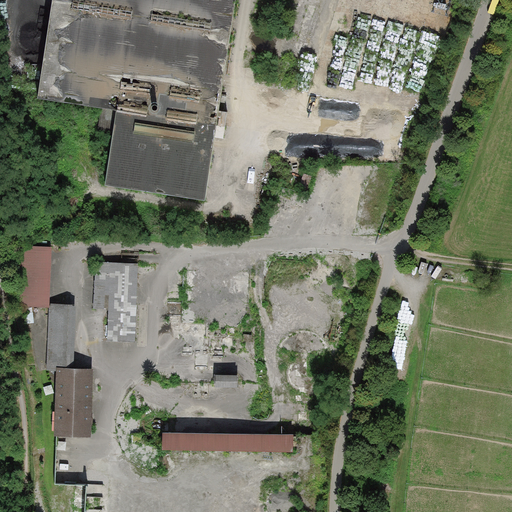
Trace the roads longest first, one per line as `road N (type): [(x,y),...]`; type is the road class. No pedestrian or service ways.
road 1 (unclassified): [(336,511),(363,345),(399,241)]
road 2 (residential): [(399,241),(484,0)]
